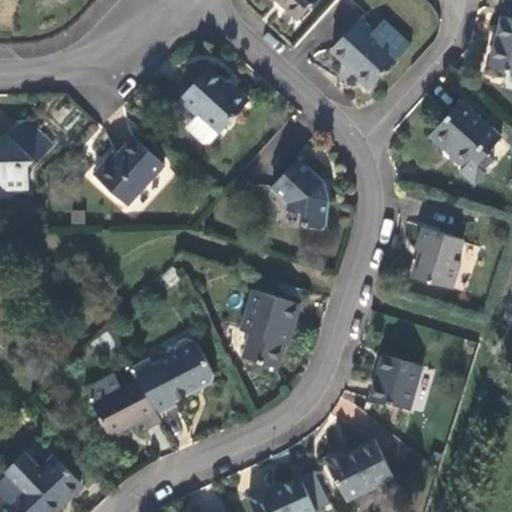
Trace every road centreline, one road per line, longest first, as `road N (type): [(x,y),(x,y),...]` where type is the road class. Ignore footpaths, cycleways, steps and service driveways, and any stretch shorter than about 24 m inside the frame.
road 1 (residential): [(366,139),(377,234),(318,394),(288,425),(140,496),(127,511)]
road 2 (unclassified): [(511,303),(441,511)]
road 3 (residential): [(208,0),(366,139)]
road 4 (residential): [(163,0),(98,68),(0,73)]
road 5 (residential): [(366,139),(457,35),(457,0)]
